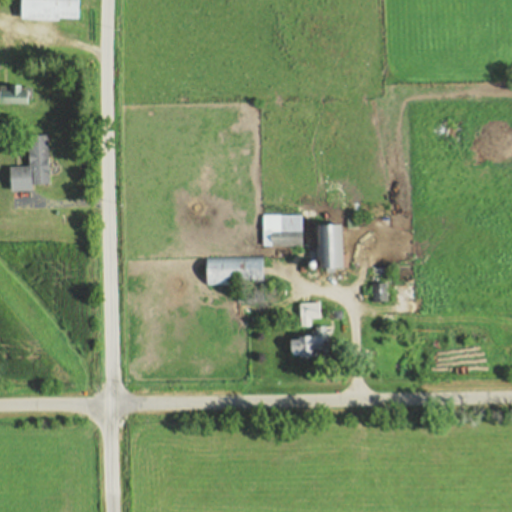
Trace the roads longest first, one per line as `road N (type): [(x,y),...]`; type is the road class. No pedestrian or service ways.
road 1 (residential): [(109,511),(105,0)]
road 2 (residential): [(511,395),(107,402)]
road 3 (track): [(351,313),(511,317)]
